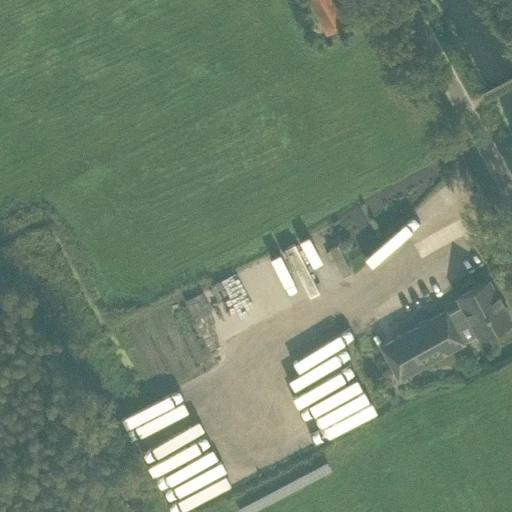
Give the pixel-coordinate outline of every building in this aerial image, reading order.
[(308,0),(327,33),(347,22),(334,0),(308,0)] [(407,222),(364,259),(372,269),(416,232),(407,222)] [(342,244),(328,250),(322,239),(310,245),(328,282),(354,270),(342,244)] [(288,298),(307,290),(309,297),(322,291),(303,244),(271,257),(288,298)] [(267,262),(242,274),(261,313),(285,301),(267,262)] [(380,346),(398,378),(463,342),(455,327),(469,319),(479,338),(511,320),(509,318),(511,315),(506,306),(503,306),(488,279),(454,298),(458,306),(447,312),(446,309),(380,346)] [(229,352),(282,329),(277,318),(225,341),(229,352)] [(328,436),(381,411),(346,338),(285,367),(300,397),(297,399),(311,428),(322,423),(328,436)]
